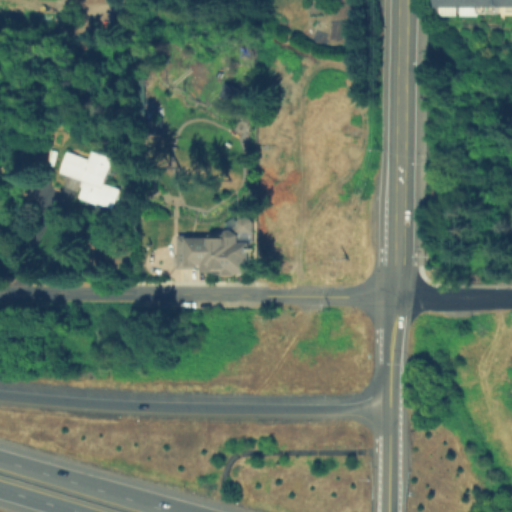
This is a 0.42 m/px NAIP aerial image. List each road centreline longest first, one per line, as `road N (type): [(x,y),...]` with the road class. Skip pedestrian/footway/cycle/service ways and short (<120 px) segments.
road 1 (tertiary): [(0,292),(394,297)]
road 2 (motorway): [(387,407),(0,392)]
road 3 (secondary): [(400,0),(394,297)]
road 4 (motorway): [(176,511),(0,457)]
road 5 (secondary): [(394,297),(387,449)]
